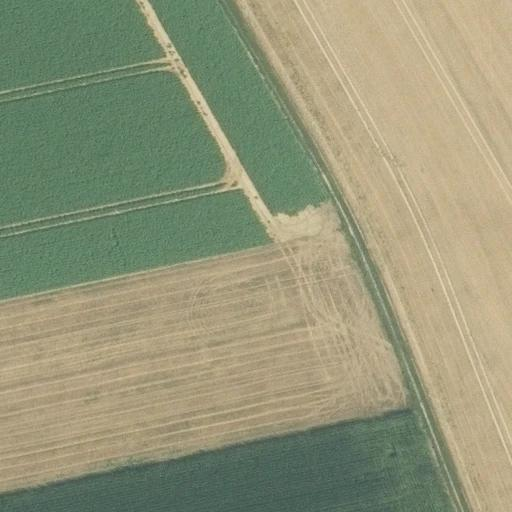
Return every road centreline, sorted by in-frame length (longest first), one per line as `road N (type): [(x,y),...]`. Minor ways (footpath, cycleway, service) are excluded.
road 1 (track): [(477,511),(362,251),(215,0)]
road 2 (track): [(362,251),(511,242)]
